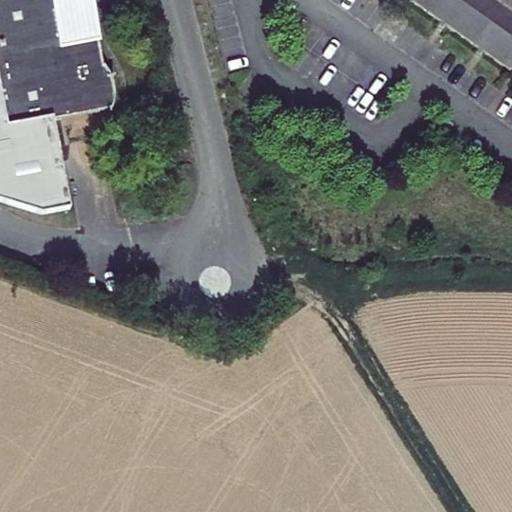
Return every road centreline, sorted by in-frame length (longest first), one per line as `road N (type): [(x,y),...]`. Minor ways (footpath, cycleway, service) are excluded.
road 1 (track): [(456,511),(325,298),(234,258)]
road 2 (residential): [(171,0),(234,258)]
road 3 (unknown): [(252,267),(241,322),(223,333),(202,332),(191,325),(184,299),(201,256)]
